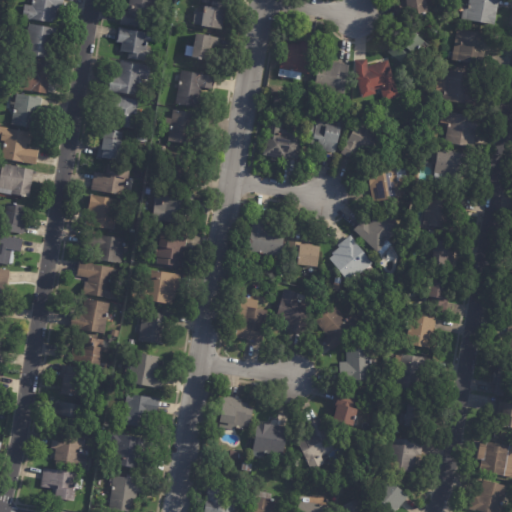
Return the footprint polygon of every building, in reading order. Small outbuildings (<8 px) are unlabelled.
[(63,0),(62,9),(57,9),(55,19),(53,19),(53,23),(31,19),(31,20),(22,19),(24,5),(31,6),(31,0),(63,0)] [(156,0),(156,7),(153,30),(120,25),(122,11),(127,12),(129,0),(156,0)] [(227,0),(227,3),(224,22),(223,22),(221,29),(201,26),(193,24),(195,11),(204,12),(205,6),(210,7),(211,0),(227,0)] [(433,12),(427,13),(427,14),(423,15),(423,14),(409,16),(406,0),(432,0),(434,12),(433,12)] [(499,0),(495,26),(461,19),(464,8),(468,8),(469,0),(499,0)] [(52,49),(50,59),(23,54),(27,33),(26,33),(27,27),(28,28),(28,24),(55,29),(52,49)] [(118,37),(119,28),(125,29),(124,29),(155,34),(154,43),(147,41),(146,50),(156,51),(155,63),(142,61),(142,60),(127,58),(128,52),(120,51),(121,44),(117,43),(118,37)] [(388,53),(409,28),(430,45),(423,53),(419,50),(415,55),(411,51),(400,63),(388,53)] [(490,55),(488,66),(452,60),(457,30),(493,36),(490,55)] [(218,39),(216,55),(209,54),(208,60),(201,59),(201,60),(198,59),(198,58),(191,57),(196,34),(218,38),(218,39)] [(284,77),(278,76),(284,44),(291,45),(291,44),(300,45),(301,38),(315,40),(309,74),(302,73),(301,80),(284,77)] [(388,61),(399,97),(385,102),(381,88),(375,90),(377,95),(362,99),(355,74),(356,61),(367,60),(368,67),(388,61)] [(338,64),(350,66),(345,94),(315,89),(320,61),(338,64)] [(48,83),(47,94),(15,89),(18,65),(33,67),(34,64),(35,64),(35,62),(41,63),(41,65),(52,66),(50,79),(49,79),(48,83)] [(147,80),(142,79),(141,87),(142,87),(141,97),(136,96),(117,92),(117,93),(108,91),(109,85),(109,82),(110,82),(111,76),(118,77),(120,62),(150,66),(148,80),(147,80)] [(215,77),(213,89),(202,88),(199,108),(175,104),(181,71),(215,76),(215,77)] [(477,96),(476,106),(444,101),(448,71),(477,75),(475,88),(478,89),(477,96)] [(300,91),(309,93),(308,99),(299,98),(300,91)] [(41,99),(39,113),(44,113),(42,130),(10,125),(16,95),(41,98),(41,99)] [(105,108),(107,95),(138,101),(135,117),(144,119),(142,131),(110,126),(112,117),(106,116),(108,110),(104,110),(105,108)] [(198,117),(194,145),(168,141),(170,128),(164,127),(165,118),(172,119),(173,111),(199,115),(198,117)] [(477,137),(475,148),(445,143),(449,124),(440,123),(442,112),(480,118),(477,137)] [(284,129),(288,130),(288,132),(302,134),(298,159),(287,157),(286,160),(262,156),(269,117),(284,120),(282,129),(284,129)] [(335,154),(317,150),(319,141),(313,140),(318,120),(327,122),(328,119),(341,123),(340,128),(341,129),(335,154)] [(350,159),(341,154),(357,124),(383,138),(377,151),(372,148),(369,155),(357,149),(352,159),(350,159)] [(26,146),(26,149),(38,151),(35,165),(1,159),(1,158),(0,157),(0,127),(32,133),(29,145),(27,145),(26,146)] [(102,158),(97,157),(99,145),(102,145),(105,130),(124,133),(120,161),(102,158)] [(147,135),(146,143),(136,141),(137,134),(147,135)] [(158,145),(157,155),(150,154),(151,145),(158,145)] [(463,157),(459,181),(432,176),(437,149),(464,154),(463,157)] [(196,178),(194,190),(162,185),(163,181),(158,180),(160,170),(165,171),(168,152),(195,156),(192,175),(197,176),(196,178)] [(33,171),(28,198),(24,197),(24,198),(21,198),(21,197),(11,195),(0,193),(0,173),(2,164),(33,170),(33,171)] [(116,167),(130,169),(128,177),(134,178),(132,192),(125,191),(125,196),(91,191),(93,176),(110,178),(111,175),(109,175),(110,167),(112,167),(112,166),(116,167)] [(372,196),(368,174),(404,167),(406,177),(397,178),(401,199),(374,204),(372,196)] [(414,184),(422,185),(421,196),(412,195),(414,184)] [(194,198),(192,211),(186,210),(184,226),(152,221),(156,197),(160,197),(161,189),(194,194),(194,198)] [(453,197),(448,230),(424,226),(427,204),(422,204),(424,192),(453,196),(453,197)] [(87,225),(91,196),(118,200),(114,230),(86,226),(87,225)] [(25,223),(23,235),(2,231),(7,203),(25,206),(23,214),(26,215),(25,223)] [(391,246),(381,256),(354,231),(363,221),(368,226),(383,210),(402,228),(388,242),(392,245),(391,246)] [(254,221),(266,223),(265,228),(286,232),(282,258),(248,252),(253,221),(254,221)] [(181,237),(187,237),(182,268),(157,264),(158,257),(155,257),(156,247),(147,245),(150,230),(164,232),(164,234),(181,237)] [(91,234),(125,240),(121,264),(93,260),(95,249),(82,247),(84,233),(91,234)] [(22,241),(20,253),(11,251),(9,266),(0,264),(0,236),(22,240),(22,241)] [(340,245),(350,236),(373,265),(349,284),(330,259),(334,256),(332,254),(340,248),(338,246),(340,245)] [(294,243),(298,243),(297,251),(288,250),(289,242),(294,243)] [(455,246),(453,269),(433,266),(436,242),(456,244),(455,246)] [(301,245),(320,248),(318,269),(298,266),(299,262),(298,262),(298,258),(299,258),(301,245)] [(113,270),(110,286),(114,286),(114,289),(118,290),(116,301),(82,295),(84,283),(87,283),(87,278),(76,277),(79,262),(113,268),(113,270)] [(9,271),(4,301),(0,300),(0,269),(9,271)] [(180,277),(178,291),(176,291),(175,300),(172,300),(171,305),(136,300),(138,287),(143,288),(145,270),(180,275),(180,277)] [(448,303),(446,314),(436,312),(437,306),(427,304),(432,281),(452,285),(448,303)] [(333,292),(334,284),(342,285),(341,293),(333,292)] [(284,289),(298,293),(296,301),(312,305),(304,335),(288,331),(290,324),(276,320),(284,289)] [(107,314),(104,335),(70,329),(73,314),(80,316),(82,308),(83,308),(84,299),(109,304),(107,314)] [(10,309),(7,322),(0,320),(0,305),(10,307),(10,309)] [(332,352),(323,341),(328,337),(315,322),(333,305),(346,320),(350,316),(360,327),(332,352)] [(250,308),(268,311),(262,343),(235,339),(240,308),(244,308),(250,308)] [(173,316),(172,329),(167,328),(164,345),(139,342),(142,312),(174,316),(173,316)] [(437,321),(435,334),(429,333),(427,349),(414,347),(418,316),(437,319),(437,321)] [(103,342),(99,367),(74,363),(78,337),(103,341),(103,342)] [(340,382),(340,363),(347,363),(346,350),(369,350),(369,362),(372,362),(372,365),(371,365),(371,382),(340,382)] [(158,367),(156,374),(164,375),(162,390),(128,384),(129,374),(125,373),(126,365),(131,366),(133,353),(159,358),(158,367)] [(432,361),(430,374),(422,373),(420,386),(421,387),(420,393),(396,389),(399,369),(394,368),(396,361),(400,361),(401,355),(432,360),(432,361)] [(61,390),(64,375),(65,375),(67,367),(84,371),(82,384),(89,385),(86,400),(72,397),(72,398),(68,397),(69,396),(60,394),(61,390)] [(494,394),(496,384),(492,383),(493,375),(497,375),(498,370),(511,373),(511,391),(511,397),(494,394)] [(332,400),(335,389),(352,394),(348,407),(354,409),(348,433),(327,427),(333,403),(331,403),(332,400)] [(159,402),(157,416),(152,415),(150,430),(116,426),(118,411),(126,412),(127,404),(125,404),(127,395),(159,399),(159,402)] [(220,395),(237,398),(236,401),(249,403),(245,426),(238,425),(238,428),(235,428),(235,429),(230,429),(230,427),(227,426),(227,429),(214,426),(219,395),(220,395)] [(422,401),(418,430),(405,428),(410,396),(423,398),(422,401)] [(82,422),(81,431),(55,427),(57,416),(53,415),(55,402),(85,407),(82,422)] [(511,402),(511,427),(495,425),(499,402),(505,403),(505,402),(511,402)] [(322,453),(316,456),(319,463),(305,469),(290,438),(304,431),(301,424),(312,418),(327,451),(322,453)] [(264,424),(283,428),(278,463),(246,458),(252,422),(264,424)] [(85,441),(82,454),(88,455),(85,471),(55,465),(55,461),(53,461),(55,450),(50,449),(53,433),(85,438),(85,441)] [(142,462),(141,468),(138,467),(137,471),(109,466),(111,450),(108,449),(110,434),(115,434),(115,436),(142,440),(141,449),(144,449),(142,462)] [(423,445),(421,457),(416,457),(413,476),(387,471),(392,439),(423,444),(423,445)] [(511,476),(480,471),(482,457),(477,457),(480,440),(511,445),(511,476)] [(41,480),(43,469),(78,474),(77,479),(83,480),(81,491),(76,490),(74,503),(50,499),(52,490),(40,488),(41,480)] [(145,482),(143,495),(136,493),(133,511),(120,511),(108,510),(113,477),(145,482)] [(505,493),(500,511),(484,511),(469,508),(473,493),(478,494),(482,479),(507,486),(505,493)] [(408,499),(397,511),(379,511),(367,503),(384,480),(408,498),(408,499)] [(335,484),(343,484),(343,493),(335,492),(335,484)] [(204,511),(208,488),(225,491),(223,502),(238,504),(236,511),(204,511)] [(284,502),(289,503),(287,511),(252,511),(256,492),(271,495),(271,500),(284,502)] [(336,511),(336,510),(360,499),(365,511),(336,511)] [(325,511),(325,503),(296,503),(295,511),(325,511)]
